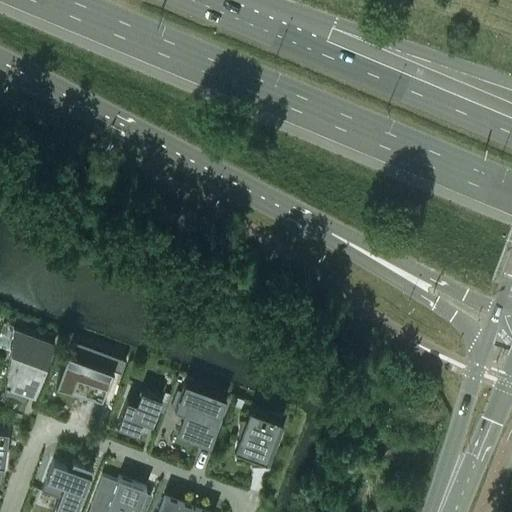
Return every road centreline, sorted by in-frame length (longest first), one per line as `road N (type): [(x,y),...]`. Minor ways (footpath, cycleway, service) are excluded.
road 1 (primary): [(0,62),(489,328)]
road 2 (primary): [(49,0),(511,194)]
road 3 (residential): [(5,511),(44,425),(237,491),(244,511)]
road 4 (primary): [(511,132),(321,54)]
road 5 (primary): [(511,88),(321,54)]
road 6 (tertiary): [(489,328),(434,511)]
road 7 (tertiary): [(449,511),(511,376)]
road 8 (primary): [(321,54),(189,0)]
